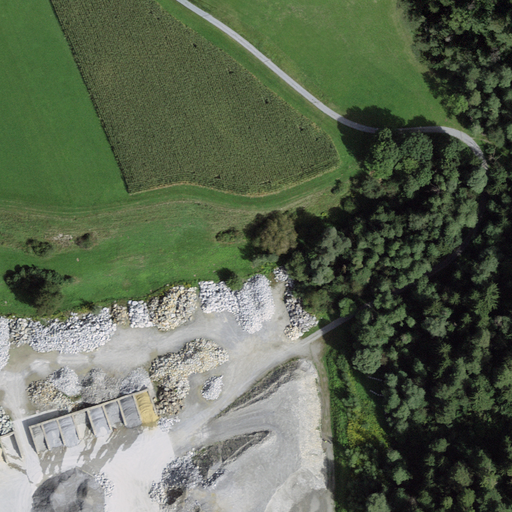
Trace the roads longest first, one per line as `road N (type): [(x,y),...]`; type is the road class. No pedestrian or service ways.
road 1 (track): [(485,156),(493,197),(457,254),(402,297),(269,357),(191,448),(103,482),(114,511)]
road 2 (track): [(178,0),(356,123),(463,138),(485,156)]
